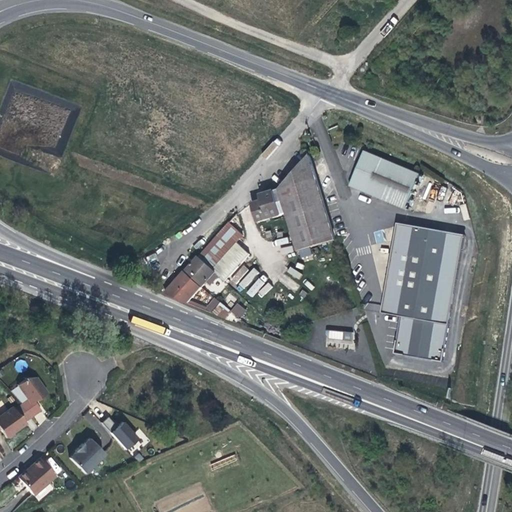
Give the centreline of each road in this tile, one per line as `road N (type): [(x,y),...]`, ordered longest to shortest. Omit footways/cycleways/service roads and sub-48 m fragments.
road 1 (primary): [(20,277),(253,383),(379,511)]
road 2 (primary): [(222,344),(511,451)]
road 3 (tertiary): [(326,92),(82,0)]
road 4 (unclassified): [(171,263),(326,92)]
road 5 (primary): [(20,277),(222,344)]
road 6 (track): [(179,0),(352,67)]
road 7 (primary): [(156,311),(0,228)]
road 8 (primary): [(156,311),(0,252)]
road 9 (tertiary): [(486,511),(511,359)]
road 10 (tertiary): [(387,116),(511,182)]
road 11 (residential): [(0,475),(56,429),(92,377)]
road 12 (tertiary): [(511,142),(387,116)]
road 13 (unclassified): [(326,92),(410,0)]
